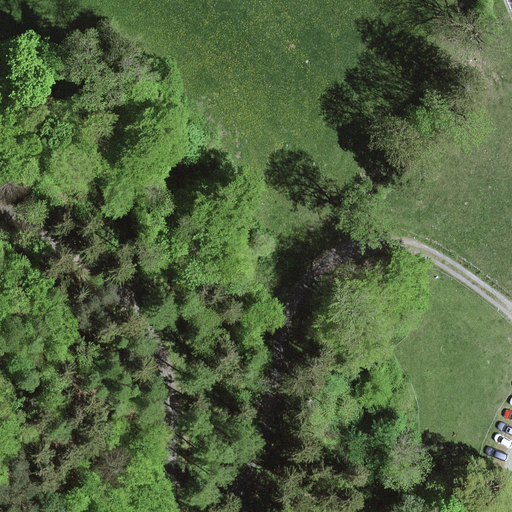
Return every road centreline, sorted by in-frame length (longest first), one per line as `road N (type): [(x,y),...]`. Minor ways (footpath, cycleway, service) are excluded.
road 1 (track): [(511,313),(408,243),(382,238),(319,258),(284,321),(277,390),(232,511)]
road 2 (track): [(173,511),(166,379),(126,299),(67,248),(0,213)]
